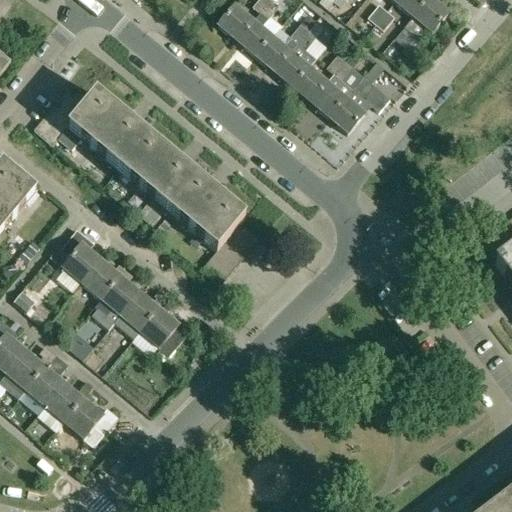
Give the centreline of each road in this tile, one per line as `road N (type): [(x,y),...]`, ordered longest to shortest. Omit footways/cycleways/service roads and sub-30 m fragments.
road 1 (unclassified): [(100,511),(367,248)]
road 2 (residential): [(421,511),(500,450),(499,406),(389,267)]
road 3 (unclassified): [(330,204),(83,3)]
road 4 (residential): [(330,204),(504,0)]
road 5 (residential): [(389,267),(511,176)]
road 6 (residential): [(0,110),(83,3)]
